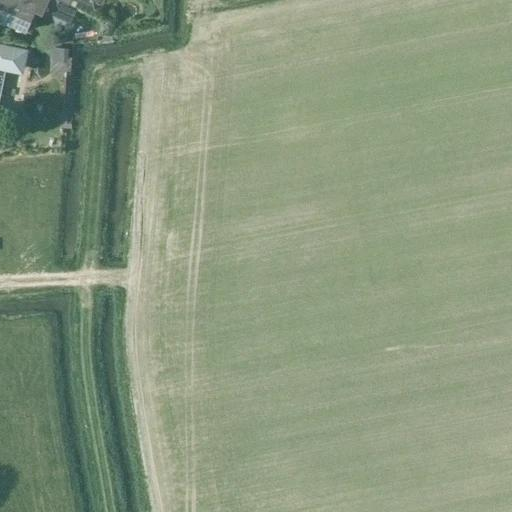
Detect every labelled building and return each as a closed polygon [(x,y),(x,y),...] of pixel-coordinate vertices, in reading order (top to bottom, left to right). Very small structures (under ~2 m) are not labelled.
[(44,15),(50,0),(0,0),(0,20),(26,32),(36,11),(44,15)] [(58,16),(64,5),(54,0),(49,11),(58,16)] [(69,48),(55,47),(54,60),(69,61),(69,48)] [(4,52),(2,63),(26,67),(27,56),(4,52)] [(0,110),(2,111),(9,74),(0,72),(0,110)]
